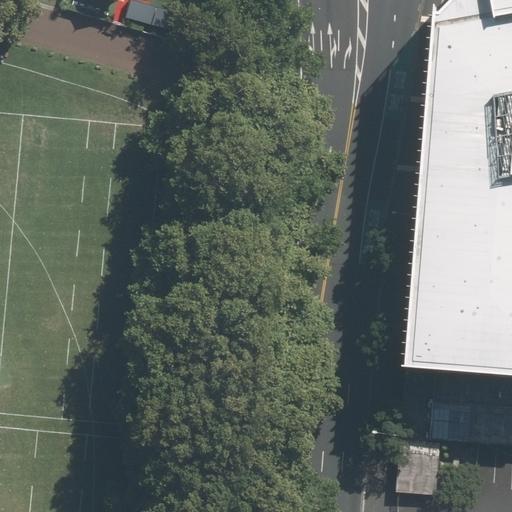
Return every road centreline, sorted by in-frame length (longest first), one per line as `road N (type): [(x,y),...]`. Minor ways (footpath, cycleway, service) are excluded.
road 1 (secondary): [(299,511),(350,95)]
road 2 (residential): [(0,13),(261,84),(350,95)]
